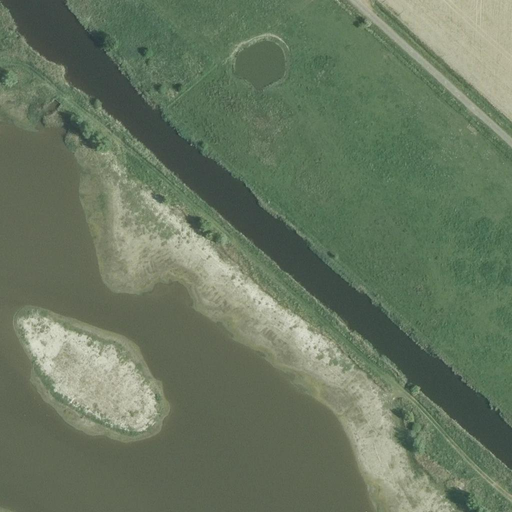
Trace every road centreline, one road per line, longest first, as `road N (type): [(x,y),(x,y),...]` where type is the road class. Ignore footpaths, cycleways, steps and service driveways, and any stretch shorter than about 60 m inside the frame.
road 1 (track): [(511,503),(79,109),(35,76),(0,66)]
road 2 (unclassified): [(511,143),(353,0)]
